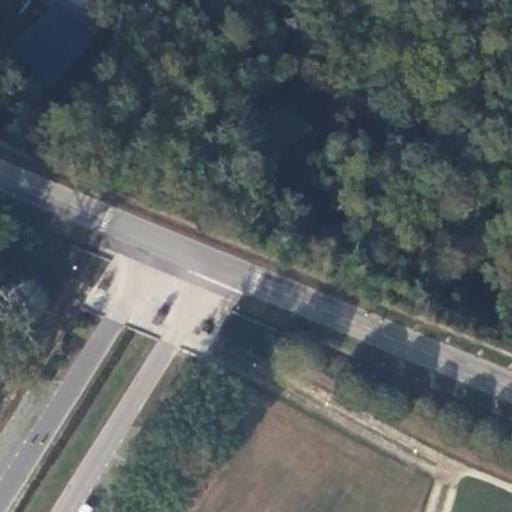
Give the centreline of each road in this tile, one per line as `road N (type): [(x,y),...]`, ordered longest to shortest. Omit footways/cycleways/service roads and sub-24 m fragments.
road 1 (residential): [(167,242),(0,508)]
road 2 (secondary): [(511,385),(227,267)]
road 3 (residential): [(76,511),(227,267)]
road 4 (secondary): [(167,242),(0,175)]
